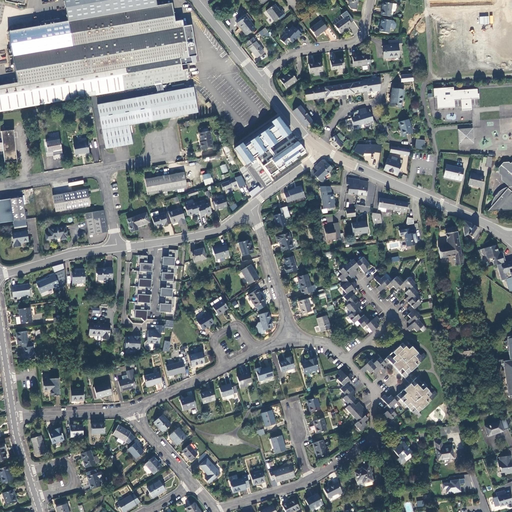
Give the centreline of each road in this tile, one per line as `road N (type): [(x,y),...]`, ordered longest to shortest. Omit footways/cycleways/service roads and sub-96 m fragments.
road 1 (primary): [(348,163),(508,236)]
road 2 (residential): [(308,482),(361,449),(372,433),(373,393),(344,360)]
road 3 (residential): [(257,79),(294,54),(353,45),(363,37),(369,0)]
road 4 (unknown): [(174,0),(255,118)]
road 5 (residential): [(288,343),(249,206)]
road 6 (residential): [(13,420),(134,411)]
